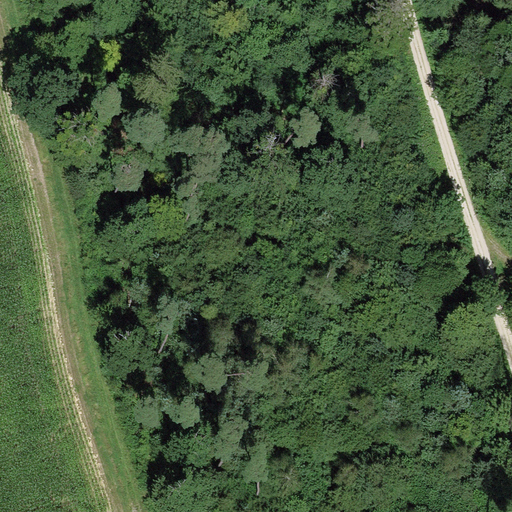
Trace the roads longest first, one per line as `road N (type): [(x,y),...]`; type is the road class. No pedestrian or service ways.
road 1 (track): [(172,511),(128,415),(35,0)]
road 2 (track): [(511,355),(396,0)]
